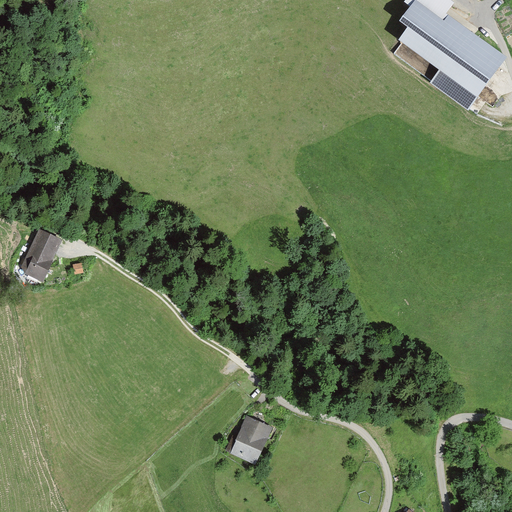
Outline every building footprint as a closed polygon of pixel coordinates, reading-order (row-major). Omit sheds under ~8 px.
[(468,111),(506,59),(448,17),(444,22),(417,2),(404,21),(412,27),(402,41),(442,70),(431,84),(468,111)] [(59,240),(39,230),(29,250),(49,260),(59,240)] [(40,281),(49,260),(29,250),(21,267),(24,273),(40,281)] [(81,264),(74,265),(75,274),(83,272),(81,264)] [(246,418),(236,438),(258,449),(269,428),(246,418)] [(258,449),(236,438),(232,436),(225,450),(252,463),(258,449)]
